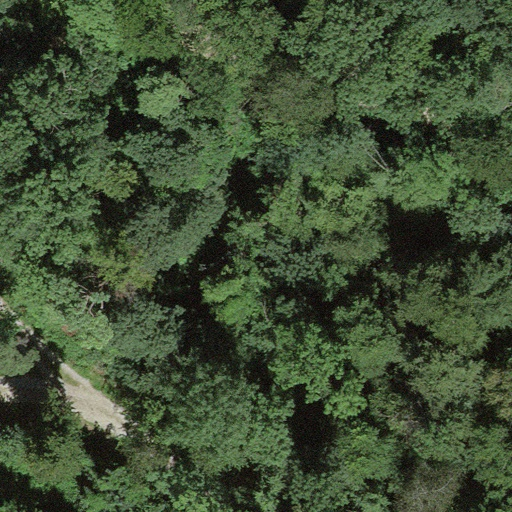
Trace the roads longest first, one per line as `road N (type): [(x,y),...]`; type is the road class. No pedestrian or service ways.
road 1 (track): [(66,0),(511,150)]
road 2 (track): [(0,379),(61,380),(144,426),(220,511)]
